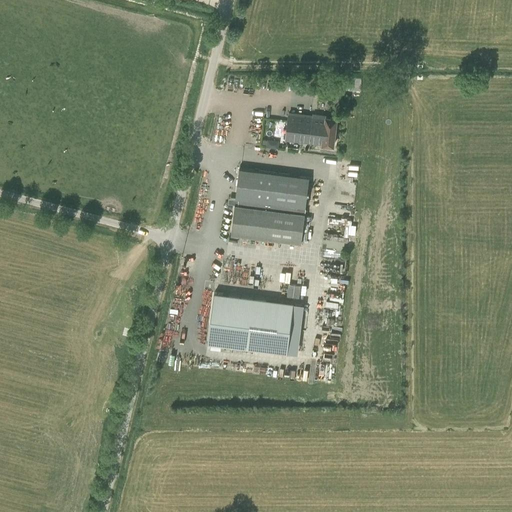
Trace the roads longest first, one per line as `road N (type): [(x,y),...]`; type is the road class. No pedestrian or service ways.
road 1 (unclassified): [(104,511),(171,238)]
road 2 (unclassified): [(171,238),(230,0)]
road 3 (unclassified): [(171,238),(0,192)]
